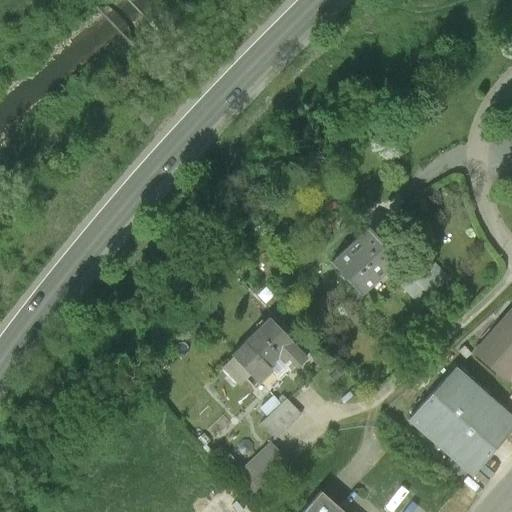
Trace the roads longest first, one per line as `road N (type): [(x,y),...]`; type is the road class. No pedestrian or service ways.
road 1 (primary): [(0,356),(235,85),(327,0)]
road 2 (unclassified): [(511,259),(478,190),(478,167),(511,95)]
